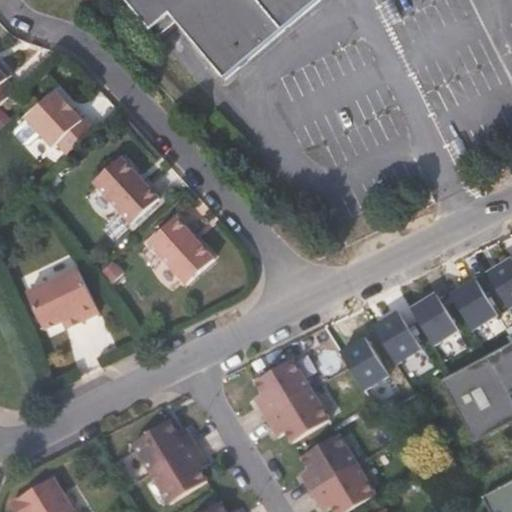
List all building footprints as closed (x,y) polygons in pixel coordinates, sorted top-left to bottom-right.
[(121,0),(150,34),(169,18),(175,26),(224,84),(323,0),(121,0)] [(150,34),(156,41),(175,26),(169,18),(150,34)] [(1,63),(0,63),(0,107),(17,92),(7,80),(12,75),(1,63)] [(94,133),(84,122),(80,124),(55,97),(25,124),(51,152),(56,148),(66,158),(94,133)] [(129,228),(157,203),(119,161),(92,186),(129,228)] [(147,246),(185,289),(213,264),(174,221),(147,246)] [(80,324),(97,316),(76,272),(26,296),(42,332),(63,322),(76,315),(80,324)] [(63,322),(66,330),(80,324),(76,315),(63,322)] [(511,348),(445,384),(478,447),(511,428),(511,348)] [(265,401),(256,406),(263,418),(309,390),(292,360),(254,382),(261,394),(265,401)] [(284,431),(291,443),(328,421),(309,390),(263,418),(271,431),(281,426),(284,431)] [(261,394),(252,400),(256,406),(265,401),(261,394)] [(173,432),(165,420),(130,442),(149,473),(191,447),(183,434),(176,438),(173,432)] [(271,431),(274,436),(284,431),(281,426),(271,431)] [(183,434),(180,428),(173,432),(176,438),(183,434)] [(311,475),(302,481),(309,492),(355,464),(337,434),(299,457),(308,470),(311,475)] [(198,458),(191,447),(149,473),(166,502),(202,481),(195,469),(191,462),(198,458)] [(195,469),(202,465),(198,458),(191,462),(195,469)] [(329,506),(332,511),(345,511),(374,495),(355,464),(309,492),(317,506),(326,500),(329,506)] [(308,470),(299,476),(302,481),(311,475),(308,470)] [(72,511),(53,479),(10,506),(13,511),(72,511)] [(511,511),(511,488),(486,503),(490,511),(511,511)] [(317,506),(320,511),(329,506),(326,500),(317,506)]
